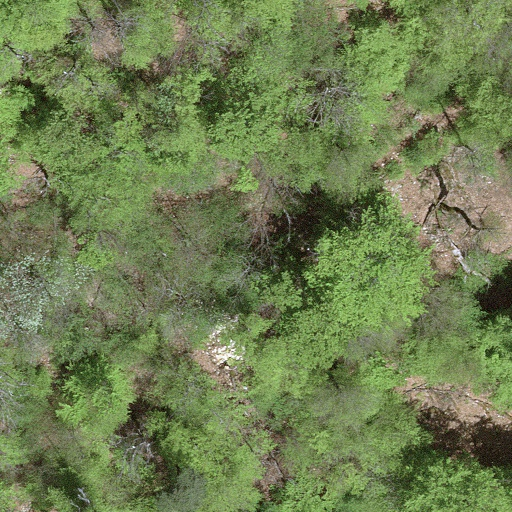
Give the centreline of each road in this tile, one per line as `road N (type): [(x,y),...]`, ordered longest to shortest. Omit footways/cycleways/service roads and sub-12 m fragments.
road 1 (track): [(326,176),(207,265),(0,301)]
road 2 (track): [(511,96),(326,176)]
